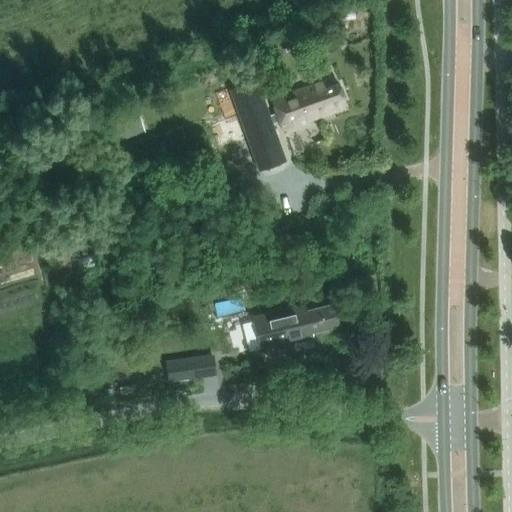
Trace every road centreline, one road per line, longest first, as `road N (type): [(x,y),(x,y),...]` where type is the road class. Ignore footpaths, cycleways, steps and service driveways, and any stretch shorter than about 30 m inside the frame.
road 1 (unclassified): [(0,442),(218,400),(443,420)]
road 2 (primary): [(471,423),(478,0)]
road 3 (primary): [(448,0),(443,420)]
